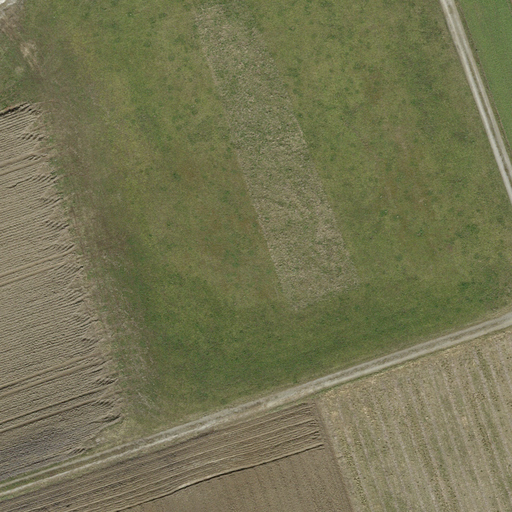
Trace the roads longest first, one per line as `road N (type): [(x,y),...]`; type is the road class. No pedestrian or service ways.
road 1 (track): [(0,500),(511,326)]
road 2 (track): [(511,143),(459,0)]
